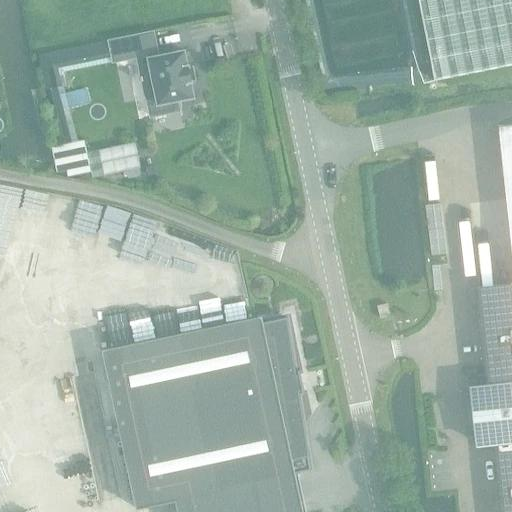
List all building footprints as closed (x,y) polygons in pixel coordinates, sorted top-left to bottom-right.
[(511,0),(419,0),(436,81),(511,66),(511,0)] [(189,67),(188,67),(185,52),(159,57),(153,32),(109,41),(113,62),(148,55),(158,106),(194,98),(191,83),(192,83),(189,67)] [(511,126),(500,127),(511,235),(511,126)] [(84,140),(52,147),(57,172),(67,170),(68,176),(91,171),(93,178),(127,171),(140,168),(135,143),(87,153),(84,140)] [(428,178),(430,251),(444,250),(442,178),(428,178)] [(489,386),(473,388),(479,446),(495,444),(502,511),(511,511),(511,283),(478,287),(489,386)] [(377,306),(380,319),(390,316),(387,304),(377,306)] [(104,351),(138,509),(296,476),(296,474),(312,471),(299,391),(302,391),(303,395),(305,395),(300,370),(298,371),(299,375),(297,376),(288,318),(264,323),(263,317),(104,351)] [(0,491),(0,500),(3,511),(17,508),(11,489),(0,491)]
